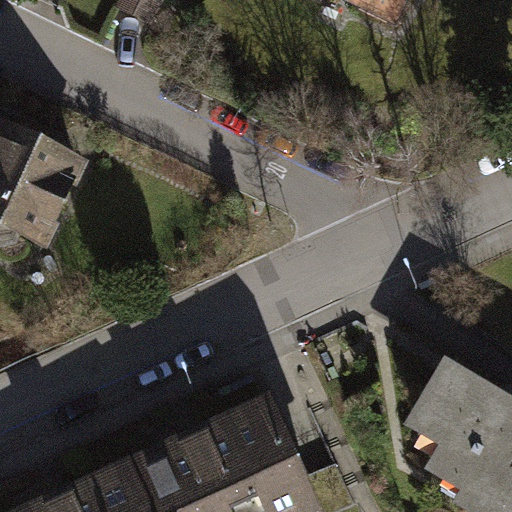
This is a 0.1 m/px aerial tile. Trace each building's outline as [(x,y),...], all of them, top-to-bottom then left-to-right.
[(400,0),(351,0),(388,21),(400,0)] [(0,133),(0,223),(34,241),(71,168),(0,133)] [(511,511),(511,395),(439,353),(400,419),(420,431),(413,442),(427,450),(419,463),(444,478),(437,491),(472,511),(511,511)] [(324,511),(267,387),(126,451),(153,511),(324,511)] [(153,511),(126,451),(0,509),(0,511),(153,511)]
